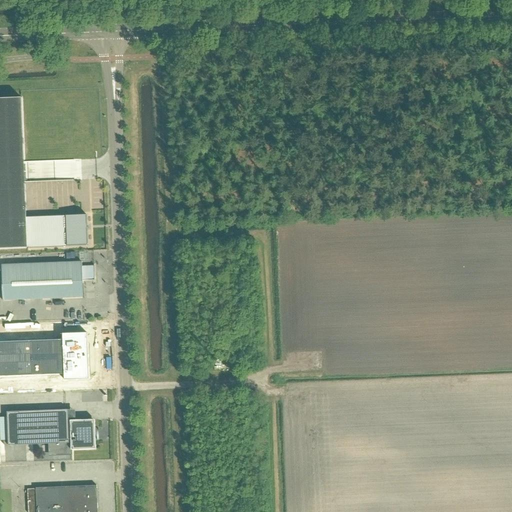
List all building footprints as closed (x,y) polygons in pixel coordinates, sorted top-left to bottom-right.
[(0,99),(0,248),(27,248),(26,218),(22,98),(0,99)] [(88,246),(87,215),(26,218),(27,248),(88,246)] [(95,281),(94,265),(94,267),(82,267),(82,262),(41,264),(42,269),(2,270),(3,301),(83,298),(83,280),(94,279),(94,281),(95,281)] [(66,377),(90,376),(89,334),(64,335),(64,343),(0,345),(0,372),(66,370),(66,377)] [(72,450),(95,449),(94,420),(68,421),(68,410),(7,412),(8,445),(71,443),(72,450)] [(97,511),(97,486),(36,488),(36,489),(36,511),(97,511)] [(36,511),(36,489),(27,489),(28,511),(36,511)]
